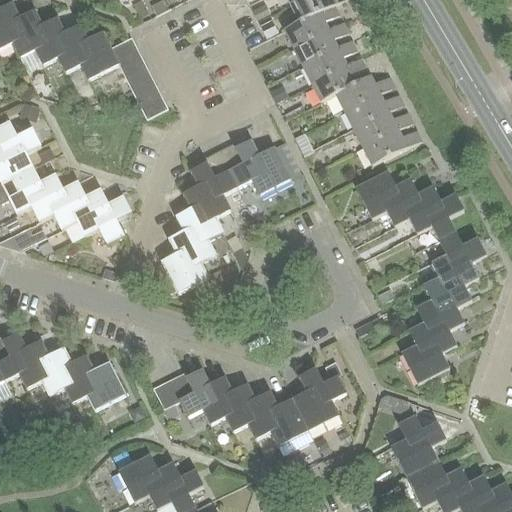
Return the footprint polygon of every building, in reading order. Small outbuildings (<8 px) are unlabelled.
[(301,25),(336,9),(351,1),(350,0),(307,0),(292,8),(301,25)] [(162,4),(152,9),(157,19),(167,14),(162,4)] [(253,13),(258,23),(271,16),(266,6),(253,13)] [(13,7),(0,13),(0,18),(6,30),(0,33),(0,52),(13,46),(29,37),(21,22),(13,7)] [(295,51),(330,33),(326,25),(340,18),(336,9),(301,25),(286,33),(295,51)] [(36,14),(21,22),(29,37),(13,46),(21,61),(35,54),(52,45),(43,29),(36,14)] [(43,69),(58,61),(74,52),(66,37),(58,22),(43,29),(52,45),(35,54),(43,69)] [(261,30),(266,41),(277,35),(271,24),(261,30)] [(304,69),(339,51),(335,43),(349,36),(344,26),(330,33),(295,51),(304,69)] [(81,29),(66,37),(74,52),(58,61),(66,76),(81,68),(97,60),(89,44),(81,29)] [(117,62),(111,52),(103,36),(89,44),(97,60),(81,68),(89,84),(120,68),(117,62)] [(111,52),(117,62),(137,52),(131,41),(111,52)] [(313,86),(348,68),(344,60),(358,53),(353,43),(339,51),(304,69),(313,86)] [(117,62),(120,68),(122,72),(142,62),(137,52),(117,62)] [(323,105),(337,98),(357,86),(353,78),(367,71),(362,61),(348,68),(313,86),(323,105)] [(122,72),(127,82),(147,72),(142,62),(122,72)] [(152,82),(147,72),(127,82),(132,92),(152,82)] [(337,98),(346,115),(382,97),(396,90),(391,80),(377,87),(372,78),(357,86),(337,98)] [(132,92),(137,102),(157,92),(152,82),(132,92)] [(283,88),(271,95),(277,106),(289,99),(283,88)] [(137,102),(142,112),(162,102),(157,92),(137,102)] [(346,115),(355,133),(391,115),(406,108),(401,98),(386,105),(382,97),(346,115)] [(142,112),(148,123),(168,113),(162,102),(142,112)] [(23,107),(20,117),(37,122),(40,112),(23,107)] [(355,133),(364,150),(400,132),(414,125),(410,116),(395,123),(391,115),(355,133)] [(0,129),(0,144),(2,148),(11,163),(27,155),(28,156),(43,148),(34,131),(19,139),(11,124),(0,129)] [(423,143),(419,133),(404,141),(400,132),(364,150),(373,168),(423,143)] [(235,171),(230,174),(238,191),(267,176),(266,175),(268,174),(260,158),(253,143),(238,151),(245,166),(235,171)] [(224,151),(235,171),(245,166),(238,151),(235,146),(224,151)] [(285,146),(275,150),(292,182),(301,177),(285,146)] [(0,148),(0,180),(3,185),(35,169),(28,156),(27,155),(11,163),(2,148),(0,148)] [(275,150),(260,158),(268,174),(266,175),(267,176),(274,191),(292,182),(275,150)] [(50,151),(38,157),(43,167),(45,167),(50,164),(55,161),(50,151)] [(224,151),(215,156),(225,176),(230,174),(235,171),(224,151)] [(204,161),(207,167),(214,181),(225,176),(215,156),(204,161)] [(50,164),(45,167),(49,174),(53,171),(50,164)] [(192,174),(200,189),(208,205),(224,197),(224,198),(238,191),(230,174),(225,176),(214,181),(207,167),(192,174)] [(19,217),(34,210),(25,192),(42,184),(42,183),(35,169),(3,185),(0,186),(0,203),(10,199),(19,217)] [(373,223),(388,215),(380,199),(397,190),(389,174),(357,191),(373,223)] [(57,176),(42,183),(42,184),(25,192),(34,210),(41,224),(56,217),(56,216),(48,200),(65,191),(57,176)] [(56,216),(56,217),(64,231),(79,224),(79,223),(71,208),(87,199),(79,183),(65,191),(48,200),(56,216)] [(380,199),(388,215),(396,231),(411,223),(402,207),(420,198),(412,183),(397,190),(380,199)] [(184,198),(191,212),(192,212),(200,228),(216,220),(217,220),(232,213),(224,198),(224,197),(208,205),(200,189),(184,198)] [(87,239),(101,232),(102,232),(93,216),(110,207),(110,206),(102,191),(87,199),(71,208),(79,223),(79,224),(87,239)] [(435,191),(420,198),(402,207),(411,223),(418,238),(434,231),(426,215),(443,207),(435,191)] [(124,199),(110,206),(110,207),(93,216),(102,232),(101,232),(109,247),(126,238),(119,223),(133,216),(124,199)] [(457,199),(443,207),(426,215),(434,231),(441,245),(458,236),(451,223),(466,215),(457,199)] [(225,236),(217,220),(216,220),(200,228),(192,212),(191,212),(177,219),(185,235),(185,234),(194,251),(209,243),(225,236)] [(15,220),(4,226),(8,234),(19,228),(15,220)] [(33,237),(37,236),(35,230),(14,236),(19,251),(36,246),(33,237)] [(170,242),(178,257),(187,273),(202,265),(202,266),(217,258),(209,243),(194,251),(185,234),(185,235),(170,242)] [(465,250),(458,236),(441,245),(448,259),(457,276),(473,268),(488,260),(479,243),(465,250)] [(48,245),(39,250),(44,260),(53,255),(48,245)] [(246,260),(242,252),(233,256),(242,274),(246,260)] [(210,281),(202,266),(202,265),(187,273),(178,257),(162,265),(163,267),(152,273),(166,299),(177,293),(179,297),(210,281)] [(457,276),(448,259),(433,267),(441,282),(449,298),(465,290),(480,282),(473,268),(457,276)] [(105,273),(102,281),(116,285),(118,278),(105,273)] [(449,298),(441,282),(426,289),(433,303),(442,321),(457,312),(472,305),(465,290),(449,298)] [(388,294),(378,299),(382,309),(393,303),(388,294)] [(465,327),(457,312),(442,321),(433,303),(418,311),(425,326),(434,343),(450,335),(465,327)] [(379,321),(356,332),(360,340),(383,328),(379,321)] [(457,350),(450,335),(434,343),(425,326),(410,334),(417,349),(426,366),(442,357),(457,350)] [(27,351),(28,351),(20,336),(5,344),(4,344),(12,360),(2,365),(0,366),(0,374),(5,384),(19,376),(18,375),(35,367),(27,351)] [(4,344),(5,344),(2,339),(0,339),(0,360),(2,365),(12,360),(4,344)] [(50,359),(51,358),(43,343),(28,351),(27,351),(35,367),(18,375),(19,376),(27,392),(42,384),(41,383),(58,375),(50,359)] [(450,372),(442,357),(426,366),(417,349),(403,356),(419,388),(450,372)] [(49,399),(65,391),(64,390),(81,382),(73,365),(66,351),(51,358),(50,359),(58,375),(41,383),(42,384),(49,399)] [(88,358),(73,365),(81,382),(64,390),(65,391),(73,406),(88,398),(87,397),(104,389),(95,373),(88,358)] [(111,365),(95,373),(104,389),(87,397),(88,398),(96,414),(127,398),(111,365)] [(325,371),(332,384),(339,380),(341,378),(335,366),(325,371)] [(221,404),(212,387),(204,372),(189,380),(188,381),(196,395),(186,401),(180,404),(188,421),(203,413),(221,404)] [(300,381),(308,395),(316,412),(333,404),(348,396),(339,380),(332,384),(325,387),(317,372),(300,381)] [(175,381),(186,401),(196,395),(188,381),(189,380),(186,375),(175,381)] [(227,380),(212,387),(221,404),(203,413),(211,428),(226,420),(243,411),(235,395),(227,380)] [(175,381),(165,386),(176,406),(180,404),(186,401),(175,381)] [(165,386),(155,391),(165,412),(176,406),(165,386)] [(249,387),(235,395),(243,411),(226,420),(234,435),(248,428),(266,419),(257,402),(249,387)] [(271,395),(257,402),(266,419),(248,428),(256,443),(271,435),(288,426),(279,410),(271,395)] [(308,395),(293,403),(310,435),(341,419),(333,404),(316,412),(308,395)] [(293,403),(279,410),(288,426),(271,435),(279,450),(310,435),(293,403)] [(163,414),(168,424),(180,418),(174,408),(163,414)] [(134,412),(131,421),(133,427),(146,420),(140,409),(134,412)] [(416,460),(432,451),(447,444),(439,427),(424,435),(416,420),(399,428),(407,443),(416,460)] [(34,434),(45,429),(41,421),(30,427),(34,434)] [(347,434),(338,439),(343,448),(352,443),(347,434)] [(439,465),(432,451),(416,460),(407,443),(392,451),(408,482),(439,465)] [(17,444),(2,452),(7,461),(21,453),(17,444)] [(328,445),(319,450),(324,461),(333,456),(328,445)] [(301,456),(285,464),(293,479),(308,471),(301,456)] [(136,507),(150,500),(141,482),(158,473),(151,458),(119,474),(136,507)] [(173,465),(158,473),(141,482),(150,500),(156,511),(159,511),(172,506),(164,489),(181,480),(173,465)] [(446,479),(439,465),(408,482),(423,511),(438,504),(430,488),(446,479)] [(461,472),(446,479),(430,488),(438,504),(442,511),(460,511),(461,511),(452,495),(469,486),(461,472)] [(172,506),(175,511),(186,511),(195,507),(189,497),(204,489),(196,473),(181,480),(164,489),(172,506)] [(452,495),(461,511),(479,511),(475,503),(492,494),(484,479),(469,486),(452,495)] [(511,497),(506,486),(492,494),(475,503),(479,511),(498,511),(498,510),(511,502),(511,497)] [(511,511),(511,502),(498,510),(498,511),(511,511)]
